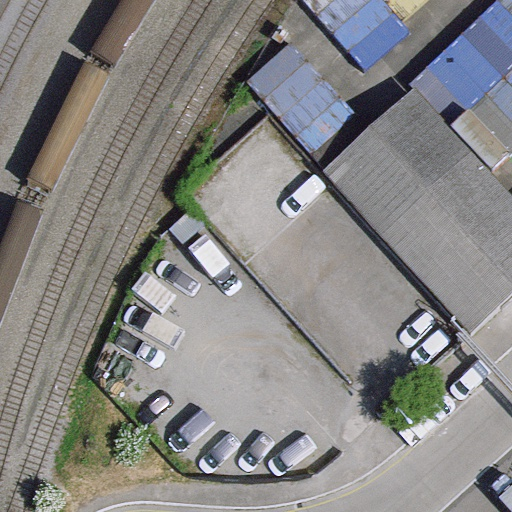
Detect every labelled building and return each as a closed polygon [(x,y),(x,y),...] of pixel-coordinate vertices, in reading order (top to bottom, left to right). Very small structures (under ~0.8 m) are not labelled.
[(398,0),(408,10),(418,0),(398,0)] [(511,0),(501,0),(423,78),(509,163),(511,159),(511,0)] [(300,45),(260,84),(325,152),(366,113),(300,45)] [(381,233),(470,155),(412,94),(326,174),(381,233)] [(511,303),(511,200),(470,155),(381,233),(474,336),(511,303)]
